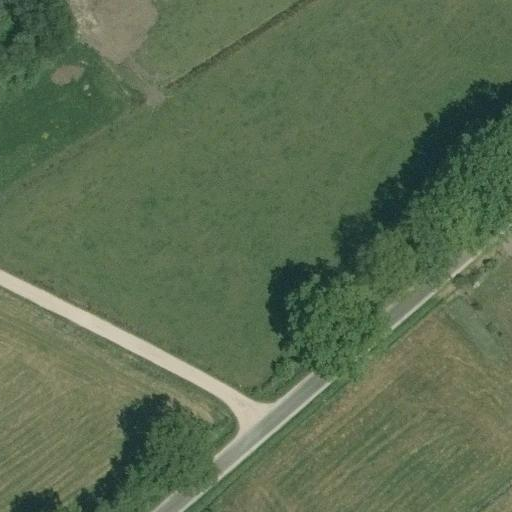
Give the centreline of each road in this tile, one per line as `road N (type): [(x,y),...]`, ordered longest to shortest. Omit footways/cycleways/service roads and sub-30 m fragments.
road 1 (unclassified): [(170,511),(511,216)]
road 2 (track): [(266,431),(232,395),(0,276)]
